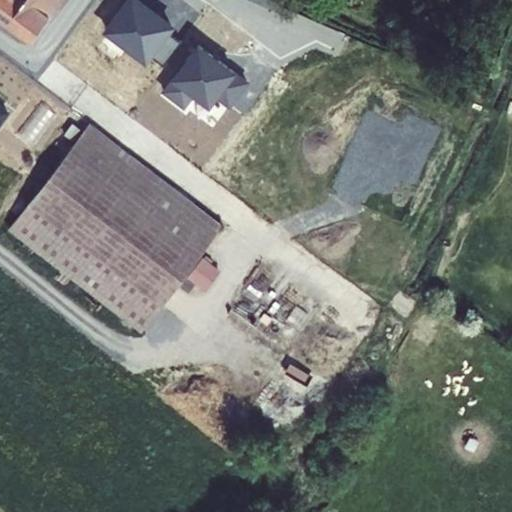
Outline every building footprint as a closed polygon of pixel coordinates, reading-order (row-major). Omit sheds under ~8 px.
[(0,0),(0,14),(26,35),(53,0),(0,0)] [(171,26),(136,0),(123,0),(103,28),(146,59),(171,26)] [(236,69),(197,42),(160,95),(183,111),(194,96),(210,107),(216,97),(231,108),(249,82),(234,72),(236,69)] [(0,127),(10,114),(0,106),(0,127)] [(219,219),(85,118),(31,191),(163,295),(219,219)] [(206,287),(221,265),(204,253),(188,275),(206,287)]
